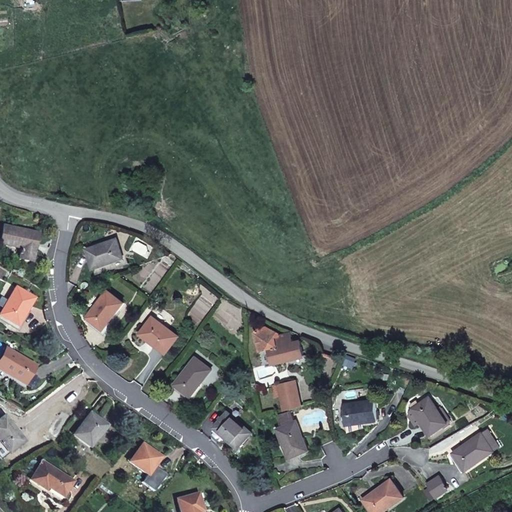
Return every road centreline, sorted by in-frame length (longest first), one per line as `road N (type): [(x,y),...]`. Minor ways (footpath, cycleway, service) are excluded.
road 1 (unclassified): [(511,400),(308,333),(164,242),(129,224),(74,212)]
road 2 (residential): [(249,506),(208,451),(98,367),(64,325),(59,271),(74,212)]
road 3 (residential): [(249,506),(385,455)]
